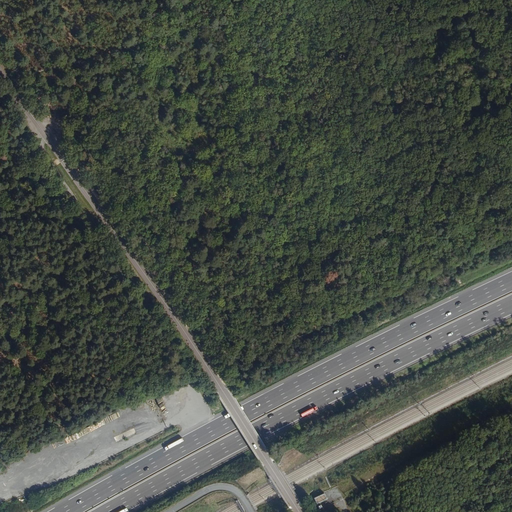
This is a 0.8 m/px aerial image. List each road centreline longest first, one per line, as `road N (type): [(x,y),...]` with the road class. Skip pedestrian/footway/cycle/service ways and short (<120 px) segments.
road 1 (secondary): [(0,72),(171,312),(298,511)]
road 2 (motorway): [(511,280),(64,511)]
road 3 (motorway): [(109,511),(511,304)]
road 4 (track): [(333,320),(239,0)]
road 5 (track): [(270,346),(226,339),(77,154),(64,159)]
